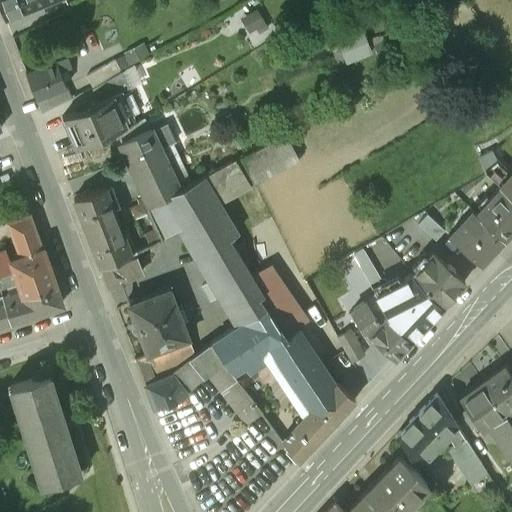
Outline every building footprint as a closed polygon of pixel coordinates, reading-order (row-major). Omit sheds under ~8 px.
[(0,0),(0,7),(4,18),(48,0),(0,0)] [(362,27),(337,39),(347,59),(371,47),(362,27)] [(25,71),(35,98),(66,86),(59,69),(71,64),(67,55),(25,71)] [(120,72),(93,88),(98,100),(113,93),(114,95),(128,88),(120,72)] [(98,100),(62,116),(75,146),(126,123),(114,95),(113,93),(98,100)] [(149,127),(119,141),(130,165),(160,151),(149,127)] [(240,151),(254,180),(299,157),(285,129),(240,151)] [(62,151),(70,172),(89,165),(81,144),(62,151)] [(160,151),(130,165),(148,202),(161,196),(178,187),(160,151)] [(478,157),(484,171),(497,163),(493,153),(478,157)] [(511,173),(507,179),(504,176),(508,173),(497,163),(484,171),(500,186),(511,197),(511,173)] [(236,232),(201,175),(178,187),(161,196),(181,229),(198,255),(228,237),(236,232)] [(511,228),(511,197),(500,186),(475,213),(503,238),(511,228)] [(130,253),(104,187),(73,199),(100,267),(107,264),(130,253)] [(162,238),(181,229),(161,196),(148,202),(146,203),(162,238)] [(417,223),(435,239),(444,230),(426,213),(417,223)] [(503,238),(475,213),(451,238),(479,263),(503,238)] [(17,254),(7,258),(12,270),(17,285),(21,297),(22,297),(55,285),(42,248),(41,248),(28,214),(5,222),(17,254)] [(228,237),(198,255),(238,323),(264,305),(258,296),(262,293),(228,237)] [(107,264),(100,267),(108,288),(121,282),(120,281),(142,271),(141,267),(151,256),(146,245),(135,251),(136,253),(107,266),(107,264)] [(0,249),(0,274),(12,270),(7,258),(4,248),(0,249)] [(445,263),(431,250),(411,272),(442,304),(464,281),(452,270),(454,269),(453,267),(448,262),(446,262),(445,263)] [(0,290),(17,285),(12,270),(0,274),(0,290)] [(372,287),(392,320),(404,308),(386,278),(382,281),(380,277),(376,280),(378,283),(372,287)] [(22,298),(4,304),(9,321),(62,305),(55,285),(22,297),(22,298)] [(441,304),(424,287),(404,308),(392,320),(409,338),(441,304)] [(169,288),(128,304),(146,352),(188,337),(181,320),(186,318),(183,310),(178,312),(169,288)] [(392,320),(386,314),(374,294),(349,309),(350,310),(354,309),(367,332),(364,334),(366,336),(371,333),(392,356),(409,338),(392,320)] [(0,323),(9,321),(4,304),(0,304),(0,323)] [(333,382),(296,325),(284,333),(274,320),(264,305),(238,323),(210,341),(250,395),(258,389),(244,362),(268,347),(303,401),(311,406),(333,382)] [(284,333),(296,325),(287,311),(274,320),(284,333)] [(511,405),(511,375),(504,363),(481,379),(504,411),(503,412),(510,422),(511,424),(511,410),(510,407),(511,405)] [(48,373),(9,386),(40,485),(79,473),(48,373)] [(169,373),(144,382),(154,408),(175,400),(184,392),(169,373)] [(504,411),(481,379),(457,395),(467,408),(461,412),(470,425),(476,421),(480,428),(496,416),(503,427),(510,422),(503,412),(504,411)] [(311,406),(281,438),(297,459),(353,398),(334,381),(333,382),(311,406)] [(435,392),(409,419),(428,450),(455,423),(435,392)] [(511,424),(510,422),(503,427),(497,431),(511,451),(511,424)] [(464,475),(481,464),(461,432),(456,435),(460,440),(447,448),(464,475)] [(399,453),(343,511),(344,511),(397,511),(426,483),(399,453)] [(333,499),(320,511),(344,511),(343,511),(333,499)]
